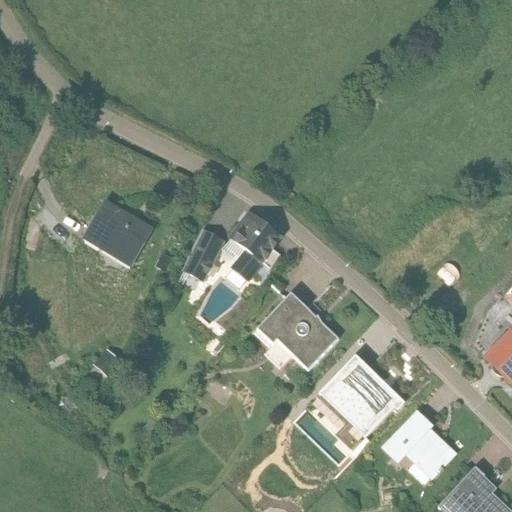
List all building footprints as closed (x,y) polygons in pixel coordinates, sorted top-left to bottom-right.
[(81,244),(101,255),(130,271),(152,231),(104,204),(81,244)] [(249,215),(236,231),(229,241),(245,254),(231,272),(248,285),(262,267),(267,271),(279,257),(271,251),(280,240),(249,215)] [(201,233),(181,274),(203,285),(224,244),(201,233)] [(180,257),(166,249),(156,266),(170,274),(180,257)] [(511,295),(509,299),(511,301),(511,333),(486,360),(510,385),(511,383),(511,295)] [(290,296),(277,310),(256,332),(273,347),(277,342),(308,373),(338,341),(322,325),(317,318),(312,321),(308,325),(300,318),(307,311),(290,296)] [(108,352),(98,364),(109,374),(120,363),(108,352)] [(353,356),(313,399),(343,426),(334,435),(352,451),(391,408),(394,410),(401,402),(353,356)] [(173,400),(178,405),(185,397),(180,393),(173,400)] [(416,416),(382,453),(398,467),(405,459),(430,482),(454,456),(432,436),(430,438),(425,433),(429,428),(416,416)] [(474,470),(438,509),(440,511),(509,511),(483,487),(488,483),(474,470)]
